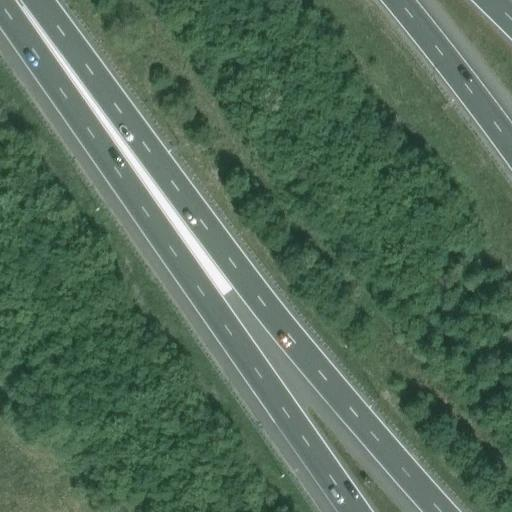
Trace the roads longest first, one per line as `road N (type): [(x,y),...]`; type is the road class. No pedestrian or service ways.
road 1 (motorway): [(31,0),(265,309),(438,511)]
road 2 (motorway): [(6,0),(31,59),(350,511)]
road 3 (motorway): [(511,152),(393,0)]
